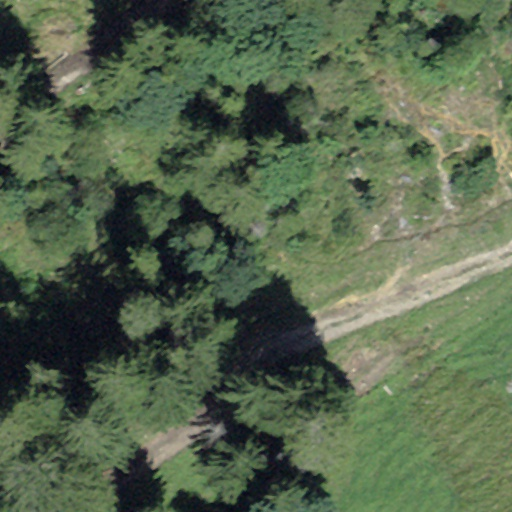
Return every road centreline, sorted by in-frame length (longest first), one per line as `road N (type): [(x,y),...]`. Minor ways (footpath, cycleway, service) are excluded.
road 1 (track): [(82,511),(298,343),(511,254)]
road 2 (track): [(163,0),(0,141)]
